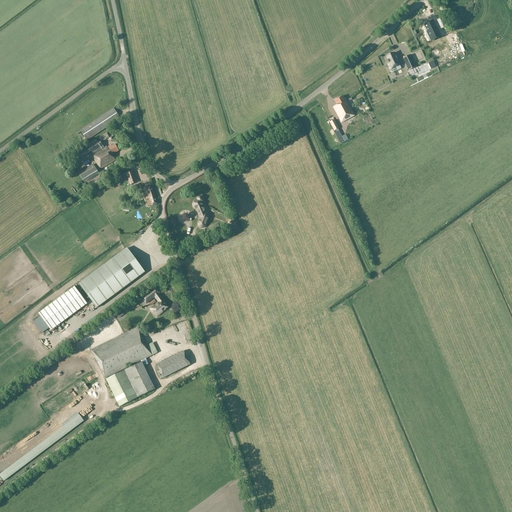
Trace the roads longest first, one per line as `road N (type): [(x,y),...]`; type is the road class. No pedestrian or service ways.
road 1 (tertiary): [(256,511),(161,201)]
road 2 (unclassified): [(180,183),(298,107),(422,0)]
road 3 (unclassified): [(0,151),(125,66)]
